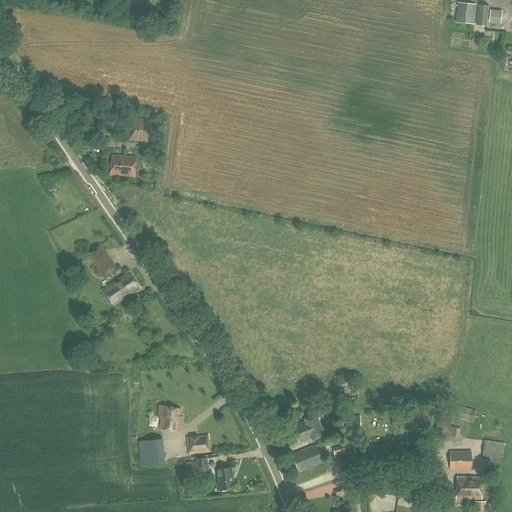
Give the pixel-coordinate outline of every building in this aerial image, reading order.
[(475,24),(477,4),(458,2),(456,22),(475,24)] [(487,26),(489,5),(479,5),(476,25),(487,26)] [(503,10),(490,8),(489,22),(501,23),(503,10)] [(154,143),(157,121),(132,117),(129,140),(154,143)] [(149,143),(147,154),(158,156),(160,145),(149,143)] [(135,176),(136,156),(112,154),(111,175),(135,176)] [(100,271),(113,261),(101,243),(87,252),(100,271)] [(114,305),(141,288),(130,271),(103,289),(114,305)] [(432,419),(432,406),(424,406),(424,402),(414,402),(414,411),(409,411),(409,415),(392,415),(392,426),(409,425),(423,424),(423,419),(432,419)] [(476,410),(452,404),(449,416),(473,422),(476,410)] [(178,432),(181,409),(160,406),(158,416),(161,417),(160,429),(178,432)] [(313,440),(325,435),(316,414),(304,419),(305,421),(294,426),(301,442),(312,437),(313,440)] [(341,426),(362,425),(361,415),(341,417),(341,426)] [(451,426),(452,421),(445,420),(444,421),(437,420),(435,439),(454,442),(455,436),(459,437),(461,429),(457,428),(457,427),(451,426)] [(189,454),(211,452),(209,434),(187,437),(189,454)] [(141,465),(165,463),(163,439),(139,441),(141,465)] [(485,439),(483,449),(482,456),(502,459),(504,442),(485,439)] [(402,442),(391,444),(365,448),(366,454),(367,461),(393,457),(393,455),(404,453),(402,442)] [(299,472),(327,461),(319,443),(292,453),(299,472)] [(335,456),(346,453),(344,444),(333,448),(335,456)] [(450,469),(472,469),(472,451),(450,452),(450,469)] [(198,473),(209,471),(207,457),(196,458),(198,473)] [(491,468),(491,458),(479,458),(479,468),(491,468)] [(220,490),(234,488),(232,467),(217,469),(220,490)] [(482,499),(482,477),(457,477),(457,498),(482,499)] [(400,482),(396,481),(379,478),(377,492),(398,496),(400,482)] [(426,501),(426,483),(404,483),(404,501),(426,501)] [(485,511),(486,501),(475,501),(475,511),(485,511)] [(357,511),(356,503),(347,505),(349,511),(345,511),(357,511)]
